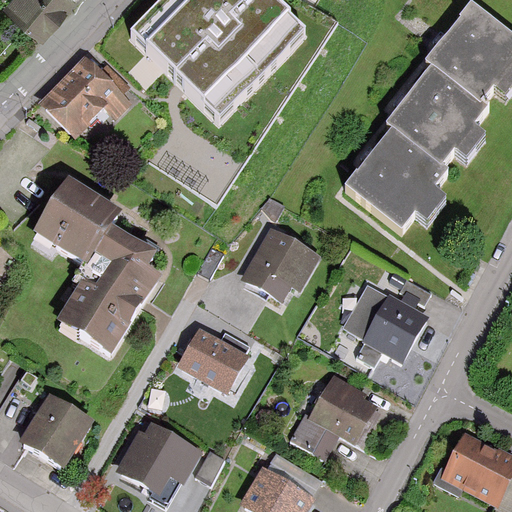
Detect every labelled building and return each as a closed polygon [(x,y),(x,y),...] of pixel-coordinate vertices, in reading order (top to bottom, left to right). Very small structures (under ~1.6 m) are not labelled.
[(69,3),(65,0),(16,0),(8,9),(37,36),(69,3)] [(300,41),(259,0),(181,0),(141,40),(219,120),(300,41)] [(511,76),(511,37),(476,10),(429,69),(435,74),(388,133),(395,139),(351,195),(412,242),(459,182),(450,175),(492,122),(483,115),(511,76)] [(86,66),(42,110),(73,142),(107,108),(118,119),(129,109),(86,66)] [(115,222),(68,194),(39,243),(94,276),(62,328),(111,358),(153,288),(142,281),(151,265),(105,238),(115,222)] [(307,262),(269,242),(246,286),(284,306),(307,262)] [(425,325),(389,308),(369,348),(404,366),(425,325)] [(243,366),(198,343),(182,373),(227,396),(243,366)] [(391,407),(338,378),(297,451),(322,465),(336,439),(364,454),(391,407)] [(85,429),(48,408),(27,447),(64,467),(85,429)] [(34,431),(28,427),(8,459),(21,467),(28,455),(22,452),(34,431)] [(188,458),(145,434),(122,476),(166,499),(188,458)] [(511,473),(511,466),(463,443),(444,482),(496,507),(511,473)] [(322,511),(324,510),(271,479),(251,511),(322,511)]
